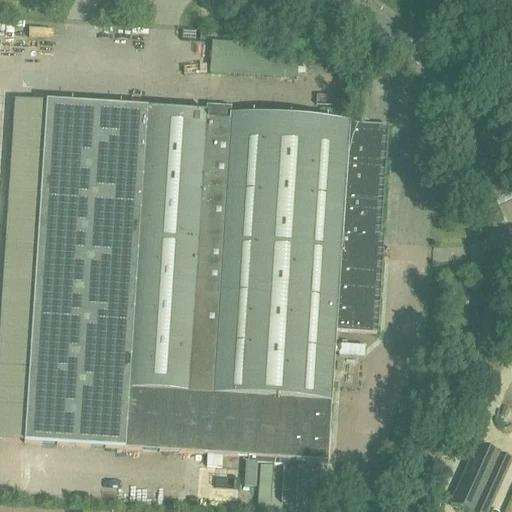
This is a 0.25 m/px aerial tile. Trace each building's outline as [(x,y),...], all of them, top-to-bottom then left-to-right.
[(209,76),(298,82),(299,60),(300,54),(280,52),(280,48),(212,44),(209,76)] [(357,121),(369,121),(372,83),(360,82),(357,121)] [(222,456),(327,463),(336,332),(377,334),(383,237),(380,237),(387,128),(350,126),(350,124),(230,116),(231,109),(206,108),(205,114),(46,104),(24,443),(207,455),(222,456)] [(504,408),(500,416),(507,419),(510,411),(504,408)] [(480,500),(500,456),(478,446),(458,490),(480,500)] [(221,468),(222,456),(207,455),(206,467),(221,468)] [(246,463),(244,489),(256,490),(258,464),(246,463)] [(282,504),(296,505),(299,467),(284,466),(282,504)] [(257,511),(269,511),(274,468),(261,467),(257,511)]
